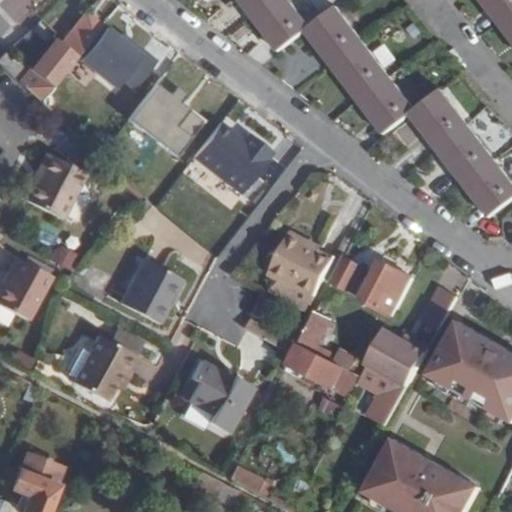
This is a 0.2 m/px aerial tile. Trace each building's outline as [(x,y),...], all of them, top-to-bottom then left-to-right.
[(309,28),(288,0),(240,0),(279,51),(306,32),(384,134),(411,114),(489,217),(511,199),(511,183),(441,91),(416,110),(336,8),(309,28)] [(511,0),(482,0),(511,38),(511,0)] [(31,69),(19,83),(39,101),(100,26),(84,15),(36,73),(31,69)] [(4,52),(0,54),(0,64),(15,78),(23,69),(4,52)] [(209,117),(175,92),(174,94),(156,81),(128,119),(180,157),(209,117)] [(194,155),(245,197),(280,155),(230,113),(194,155)] [(84,174),(46,155),(36,172),(39,175),(25,202),(60,221),(84,174)] [(209,171),(199,185),(233,210),(243,196),(209,171)] [(142,201),(144,198),(127,182),(124,186),(138,199),(134,203),(137,206),(142,201)] [(137,206),(128,216),(133,219),(146,205),(142,201),(137,206)] [(271,277),(314,299),(323,282),(332,264),(306,253),(308,246),(291,237),(271,277)] [(332,264),(335,259),(308,246),(306,253),(332,264)] [(54,261),(68,269),(75,254),(61,247),(54,261)] [(351,293),(358,278),(369,256),(351,247),(333,283),(351,293)] [(51,276),(18,260),(0,292),(0,304),(29,319),(51,276)] [(394,317),(414,278),(382,262),(371,285),(363,299),(394,317)] [(182,284),(142,263),(119,307),(160,329),(182,284)] [(363,299),(371,285),(358,278),(351,293),(363,299)] [(440,329),(459,297),(442,287),(423,319),(440,329)] [(317,309),(299,344),(339,364),(343,357),(318,343),(332,317),(317,309)] [(244,331),(287,352),(293,340),(250,320),(244,331)] [(511,350),(460,321),(430,375),(511,420),(511,350)] [(369,366),(408,387),(430,349),(414,341),(413,346),(386,331),(369,366)] [(110,404),(119,388),(126,377),(130,379),(141,360),(98,339),(74,385),(110,404)] [(353,397),(363,376),(339,364),(299,344),(289,363),(353,397)] [(235,377),(202,359),(192,378),(197,381),(188,399),(215,412),(210,421),(232,432),(256,386),(236,375),(235,377)] [(126,377),(119,388),(124,390),(130,379),(126,377)] [(33,402),(39,386),(31,382),(25,399),(33,402)] [(55,399),(57,396),(39,386),(33,402),(31,407),(37,408),(44,408),(53,404),(55,399)] [(320,408),(341,419),(347,408),(325,398),(320,408)] [(466,511),(481,487),(394,439),(365,492),(400,511),(466,511)] [(58,465),(27,454),(19,472),(16,472),(10,488),(29,496),(22,511),(45,511),(56,488),(51,485),(58,465)] [(229,478),(257,493),(264,481),(236,467),(229,478)] [(194,484),(216,496),(222,482),(199,470),(194,484)] [(230,507),(237,490),(222,482),(216,496),(215,499),(230,507)] [(0,511),(6,511),(10,504),(0,499),(0,511)]
